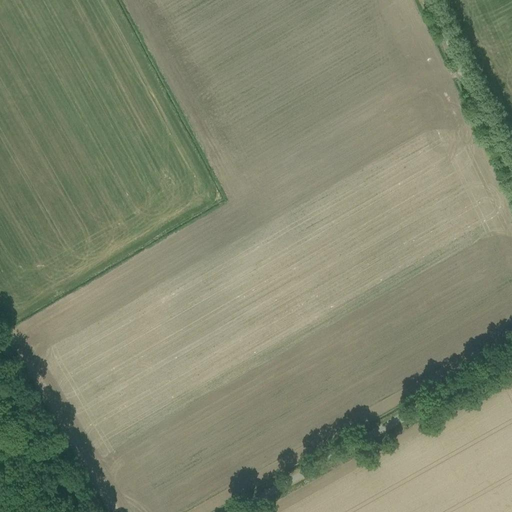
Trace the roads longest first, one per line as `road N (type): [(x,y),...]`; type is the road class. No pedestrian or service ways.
road 1 (unclassified): [(232,511),(511,357)]
road 2 (unclassified): [(511,192),(422,0)]
